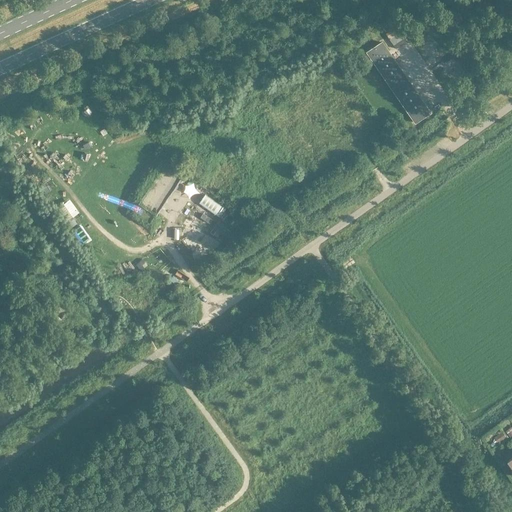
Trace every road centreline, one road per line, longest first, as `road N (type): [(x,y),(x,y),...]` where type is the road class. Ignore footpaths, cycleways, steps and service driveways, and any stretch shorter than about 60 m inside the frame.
road 1 (residential): [(214,313),(511,105)]
road 2 (trunk): [(0,70),(154,0)]
